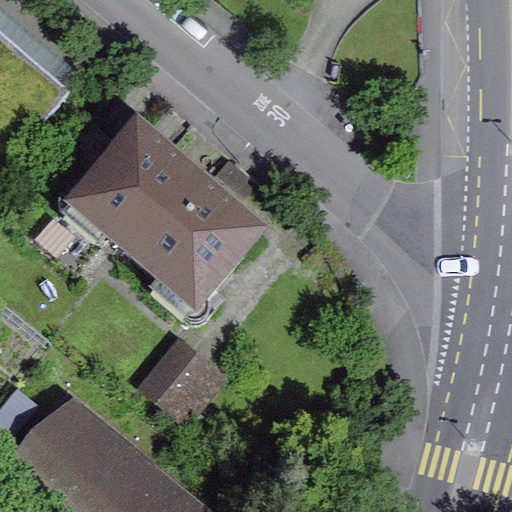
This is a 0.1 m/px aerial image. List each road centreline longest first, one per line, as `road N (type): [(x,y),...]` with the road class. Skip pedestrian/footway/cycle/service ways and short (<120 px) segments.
road 1 (residential): [(118,0),(476,294)]
road 2 (primary): [(490,0),(487,215),(476,294)]
road 3 (primary): [(476,294),(425,511)]
